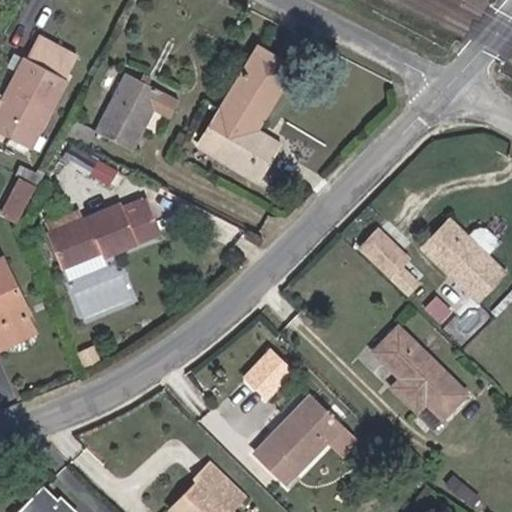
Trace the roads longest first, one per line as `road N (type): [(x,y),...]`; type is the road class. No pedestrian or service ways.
road 1 (unclassified): [(0,443),(225,318),(447,86)]
road 2 (residential): [(278,0),(447,86)]
